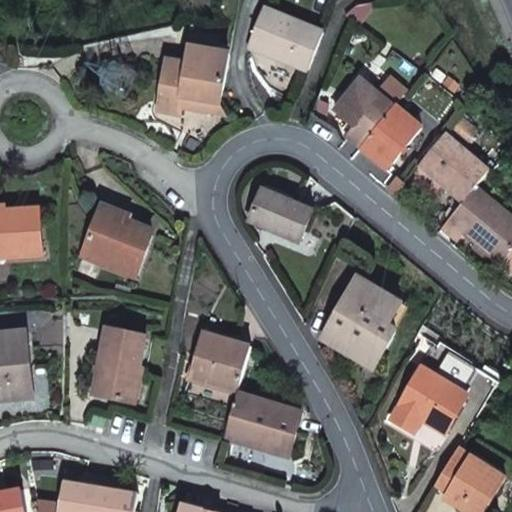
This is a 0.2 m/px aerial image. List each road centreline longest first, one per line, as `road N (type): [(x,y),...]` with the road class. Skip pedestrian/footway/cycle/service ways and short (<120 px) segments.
road 1 (residential): [(511,308),(290,139),(260,140),(233,154),(216,180),(213,212)]
road 2 (residential): [(213,212),(336,410),(373,511)]
road 3 (residential): [(308,511),(44,439),(0,449)]
road 4 (residential): [(213,212),(146,152),(64,125)]
